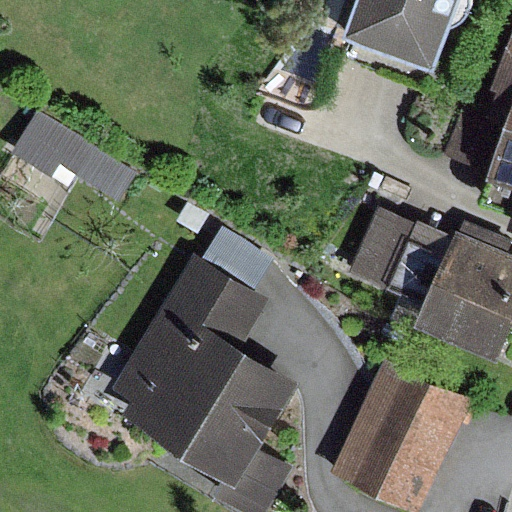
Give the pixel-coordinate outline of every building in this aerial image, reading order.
[(448,55),(468,0),(365,0),(357,23),(448,55)] [(511,45),(491,106),(511,112),(511,135),(500,167),(511,170),(511,45)] [(25,141),(128,186),(143,152),(40,108),(25,141)] [(422,217),(383,201),(354,267),(434,300),(428,314),(510,347),(511,342),(511,244),(462,224),(460,229),(423,214),(422,217)] [(253,335),(277,295),(204,249),(119,382),(140,393),(131,409),(236,465),(221,487),(256,511),(267,511),(297,465),(270,443),(310,375),(253,335)] [(480,398),(389,356),(338,469),(425,508),(480,398)]
